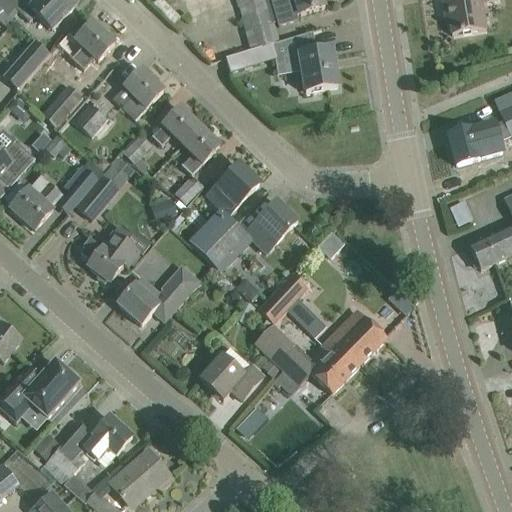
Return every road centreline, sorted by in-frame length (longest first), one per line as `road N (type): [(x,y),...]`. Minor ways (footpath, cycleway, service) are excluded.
road 1 (residential): [(410,181),(290,179),(110,0)]
road 2 (residential): [(246,474),(0,250)]
road 3 (residential): [(268,494),(434,368)]
road 4 (residential): [(410,181),(380,0)]
road 5 (residential): [(451,354),(410,181)]
road 6 (unclassified): [(507,511),(451,354)]
